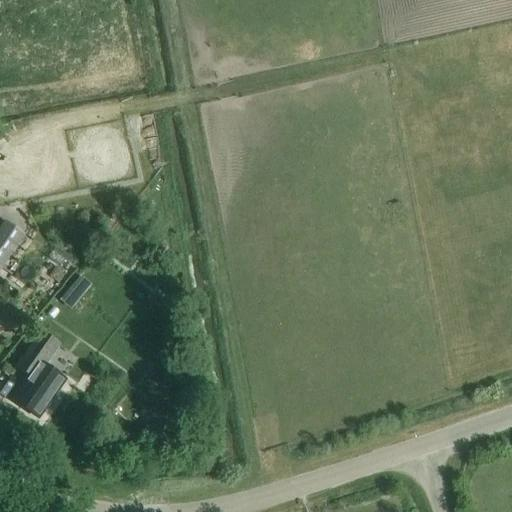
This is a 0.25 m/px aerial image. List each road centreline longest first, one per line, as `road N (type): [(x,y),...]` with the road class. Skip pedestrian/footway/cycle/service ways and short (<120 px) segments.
road 1 (tertiary): [(416,446),(209,508),(160,511)]
road 2 (tertiary): [(129,511),(90,509),(0,470)]
